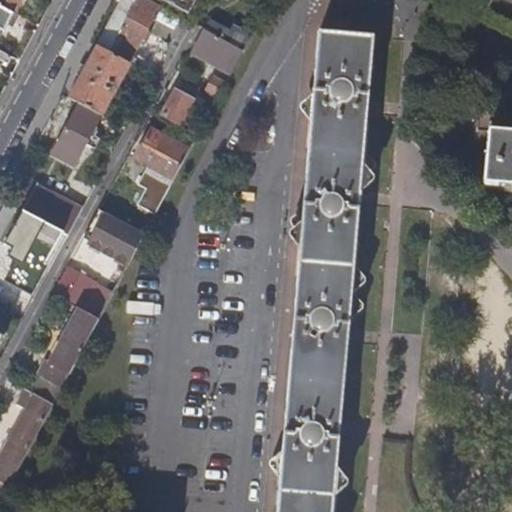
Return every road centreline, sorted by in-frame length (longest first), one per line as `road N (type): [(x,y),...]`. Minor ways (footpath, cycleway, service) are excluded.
road 1 (residential): [(202,511),(158,507),(185,214),(275,46)]
road 2 (residential): [(295,47),(247,511)]
road 3 (residential): [(0,381),(190,29)]
road 4 (residential): [(0,141),(76,0)]
road 5 (residential): [(391,0),(511,60)]
